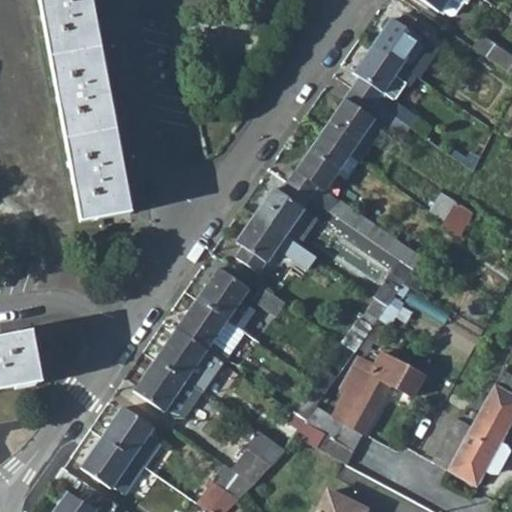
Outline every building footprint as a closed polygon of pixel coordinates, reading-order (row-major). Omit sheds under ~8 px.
[(129,211),(92,0),(39,0),(78,220),(129,211)] [(417,0),(439,14),(448,0),(417,0)] [(371,48),(413,76),(431,88),(436,80),(428,74),(432,69),(426,66),(412,55),(428,32),(404,15),(396,25),(389,21),(371,48)] [(511,57),(483,37),(473,50),(511,76),(511,57)] [(359,80),(351,91),(386,115),(408,130),(418,117),(396,101),(413,76),(371,48),(353,75),(359,80)] [(319,138),(360,166),(383,132),(377,128),(386,115),(351,91),(319,138)] [(341,180),(347,185),(360,166),(319,138),(287,185),(312,201),(326,211),(334,198),(321,189),(331,173),(341,180)] [(274,190),(255,218),(298,247),(319,219),(307,209),(312,201),(287,185),(280,195),(274,190)] [(443,190),(428,212),(462,235),(477,213),(443,190)] [(326,211),(396,259),(397,260),(413,270),(433,245),(420,236),(410,249),(335,196),(334,198),(326,211)] [(278,249),(297,262),(304,251),(298,247),(255,218),(237,245),(243,250),(237,260),(259,275),(266,265),(268,266),(278,249)] [(386,307),(403,283),(413,270),(397,260),(372,298),(386,307)] [(218,273),(197,303),(226,323),(247,293),(218,273)] [(284,305),(262,291),(252,304),(274,319),(284,305)] [(386,307),(372,298),(341,345),(354,354),(386,307)] [(226,323),(197,303),(176,333),(206,354),(215,360),(224,366),(245,336),(226,323)] [(185,384),(200,363),(206,354),(176,333),(155,364),(185,384)] [(0,340),(0,390),(42,383),(34,335),(0,340)] [(380,352),(371,348),(365,360),(373,364),(380,352)] [(342,413),(337,421),(316,408),(305,423),(304,424),(322,434),(327,437),(328,436),(354,450),(364,432),(365,433),(391,384),(411,395),(422,375),(380,352),(373,364),(365,360),(358,355),(340,387),(357,396),(346,416),(342,413)] [(200,363),(208,368),(215,360),(206,354),(200,363)] [(164,415),(165,414),(175,421),(178,418),(184,422),(201,396),(185,384),(155,364),(134,395),(164,415)] [(316,384),(327,392),(334,382),(318,372),(311,381),(316,384)] [(511,391),(495,382),(488,395),(511,408),(511,391)] [(327,392),(316,384),(294,414),(305,423),(316,408),(327,392)] [(471,426),(449,469),(477,484),(485,469),(498,476),(511,448),(511,447),(499,441),(511,417),(511,408),(488,395),(471,426)] [(153,432),(123,411),(102,442),(143,469),(158,447),(148,439),(153,432)] [(471,426),(455,417),(433,460),(449,469),(471,426)] [(315,447),(347,464),(354,450),(328,436),(327,437),(322,434),(315,447)] [(254,489),(258,485),(262,480),(268,473),(275,466),(280,459),(283,455),(285,452),(261,436),(234,475),(254,489)] [(143,469),(102,442),(81,472),(110,491),(112,489),(124,497),(143,469)] [(207,511),(229,511),(233,509),(238,504),(244,499),(249,494),(254,489),(234,475),(225,470),(199,506),(203,510),(207,511)] [(364,511),(367,508),(331,487),(316,511),(364,511)]
